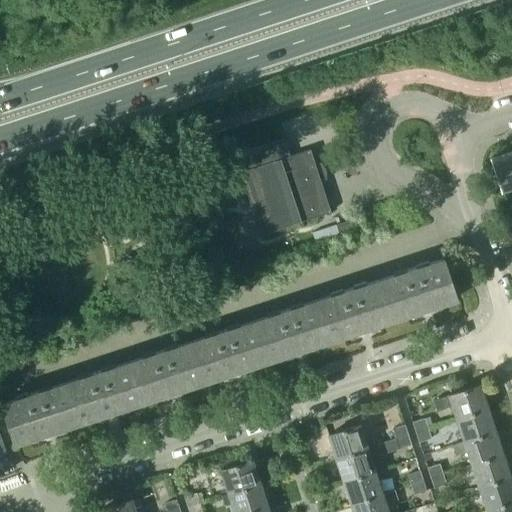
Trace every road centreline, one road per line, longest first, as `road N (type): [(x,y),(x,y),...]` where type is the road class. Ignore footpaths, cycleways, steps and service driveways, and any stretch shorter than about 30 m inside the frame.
road 1 (residential): [(52,493),(511,333)]
road 2 (trunk): [(0,139),(427,0)]
road 3 (trunk): [(304,0),(0,100)]
road 4 (residential): [(452,133),(432,109),(400,105),(375,123),(373,149),(471,212)]
road 5 (residential): [(511,333),(471,212)]
